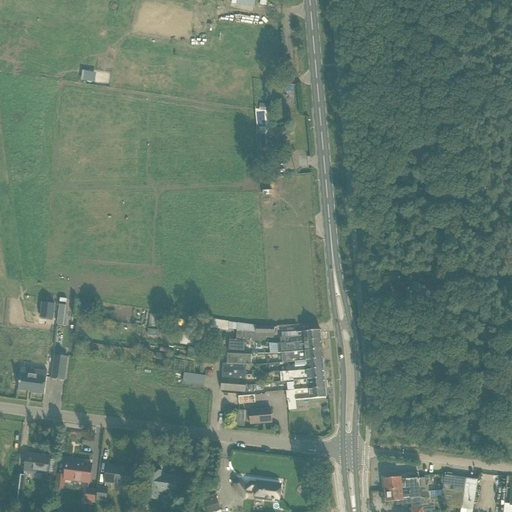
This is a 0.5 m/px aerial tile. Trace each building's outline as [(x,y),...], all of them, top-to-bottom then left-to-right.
[(84,71),(82,81),(96,83),(97,73),(84,71)] [(267,130),(267,133),(259,134),(261,148),(268,148),(269,150),(272,150),(272,157),(280,156),(279,150),(281,150),(281,151),(282,151),(282,150),(286,149),(285,140),(287,140),(287,136),(289,136),(288,128),(267,130)] [(274,157),(257,158),(258,171),(274,170),(274,157)] [(51,318),(53,304),(41,302),(39,317),(51,318)] [(228,329),(236,330),(235,340),(245,341),(264,343),(264,338),(273,338),(274,327),(258,326),(229,322),(203,318),(202,326),(228,329)] [(280,338),(280,342),(289,343),(304,342),(321,341),(320,330),(296,332),(296,337),(280,338)] [(188,333),(181,332),(179,344),(185,345),(188,333)] [(245,341),(235,340),(229,339),(228,350),(244,351),(245,341)] [(289,343),(280,342),(280,343),(277,343),(277,353),(281,352),(281,353),(304,351),(322,350),(321,341),(304,342),(289,343)] [(304,351),(281,353),(282,363),(291,362),(291,363),(294,362),(305,361),(323,360),(322,350),(304,351)] [(227,353),(226,364),(246,365),(250,365),(250,354),(227,353)] [(54,355),(51,379),(64,381),(67,357),(54,355)] [(279,372),(279,374),(292,373),(306,371),(324,370),(323,360),(305,361),(294,362),(294,366),(283,367),(284,371),(279,372)] [(221,378),(245,382),(246,372),(246,365),(226,364),(222,364),(221,378)] [(31,393),(44,394),(47,372),(21,368),(18,390),(31,392),(31,393)] [(292,373),(279,374),(280,382),(292,380),(293,381),(307,380),(324,379),(324,370),(306,371),(292,373)] [(221,378),(220,391),(245,393),(245,392),(245,385),(245,382),(221,378)] [(285,391),(285,392),(307,390),(325,388),(324,379),(307,380),(293,381),(293,390),(285,391)] [(261,384),(245,385),(245,392),(246,392),(261,390),(261,384)] [(307,390),(285,392),(286,401),(326,397),(325,388),(307,390)] [(246,395),(238,396),(238,404),(246,403),(255,403),(254,395),(246,395)] [(250,424),(271,422),(270,409),(249,411),(250,424)] [(233,410),(232,416),(232,426),(244,427),(245,411),(233,410)] [(27,454),(25,464),(24,471),(47,474),(49,457),(40,455),(39,457),(27,456),(27,454)] [(67,459),(65,476),(57,475),(55,488),(64,489),(65,480),(74,481),(75,477),(81,478),(81,482),(89,483),(91,464),(77,462),(77,460),(67,459)] [(107,467),(106,477),(105,483),(132,486),(134,468),(125,467),(125,469),(107,467)] [(146,469),(145,479),(144,481),(145,481),(143,497),(157,499),(158,491),(179,494),(181,477),(166,475),(166,478),(160,477),(161,471),(146,469)] [(400,477),(383,479),(385,491),(409,488),(410,499),(421,498),(421,505),(434,507),(435,507),(441,507),(440,496),(428,497),(427,486),(425,486),(424,478),(418,479),(418,473),(400,474),(400,477)] [(441,496),(440,496),(441,507),(460,509),(459,511),(472,511),(477,479),(451,476),(451,474),(447,473),(447,475),(445,475),(444,475),(441,496)] [(17,474),(13,502),(20,503),(24,475),(17,474)] [(278,501),(280,485),(257,482),(257,483),(251,482),(246,486),(240,480),(233,485),(240,493),(244,498),(251,493),(250,491),(253,489),(256,489),(256,491),(263,492),(262,499),(268,500),(278,501)] [(511,511),(511,485),(511,486),(510,504),(503,504),(502,511),(511,511)] [(98,487),(97,500),(105,501),(107,488),(98,487)] [(86,488),(85,502),(94,503),(95,489),(86,488)] [(409,488),(385,491),(385,502),(396,501),(396,506),(411,504),(411,508),(408,509),(408,511),(427,511),(435,511),(435,507),(434,507),(421,505),(421,498),(410,499),(409,488)] [(126,511),(135,511),(137,490),(129,489),(128,500),(127,500),(126,511)] [(212,511),(220,510),(216,495),(203,499),(206,511),(212,511)]
